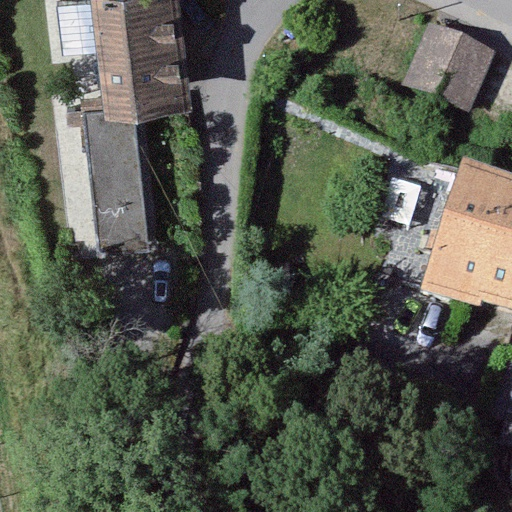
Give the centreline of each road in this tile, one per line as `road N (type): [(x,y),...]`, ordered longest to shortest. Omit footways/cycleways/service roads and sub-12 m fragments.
road 1 (unclassified): [(164,511),(216,299),(235,59),(269,0)]
road 2 (track): [(0,275),(54,511)]
